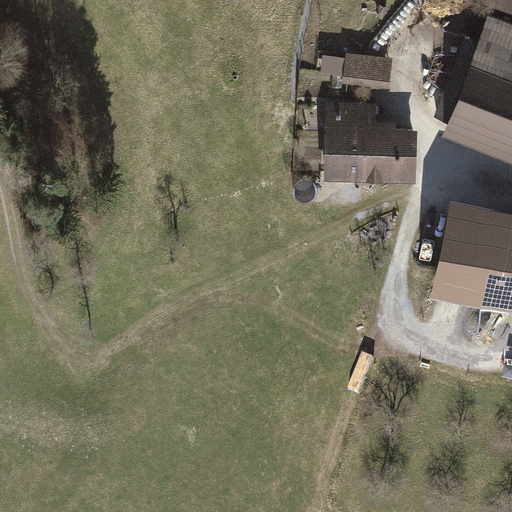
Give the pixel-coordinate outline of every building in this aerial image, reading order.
[(511,10),(495,4),(480,41),(467,36),(437,112),(511,141),(511,10)] [(350,53),(348,73),(387,78),(389,58),(350,53)] [(329,113),(328,172),(411,173),(411,129),(382,128),(382,122),(366,122),(366,105),(340,104),(340,111),(338,111),(337,113),(329,113)] [(30,168),(18,172),(22,182),(34,177),(30,168)] [(511,214),(454,202),(439,278),(511,293),(511,214)] [(43,206),(31,213),(39,225),(50,218),(43,206)]
